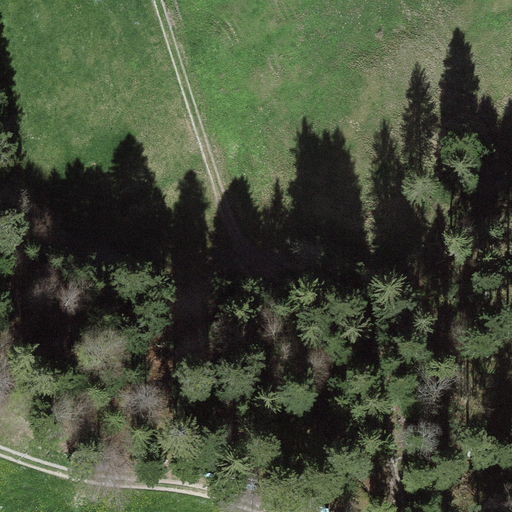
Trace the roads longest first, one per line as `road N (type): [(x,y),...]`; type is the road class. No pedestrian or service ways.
road 1 (track): [(382,511),(367,355),(354,335),(263,275),(237,248),(156,0)]
road 2 (track): [(0,452),(118,486),(184,488),(255,511)]
